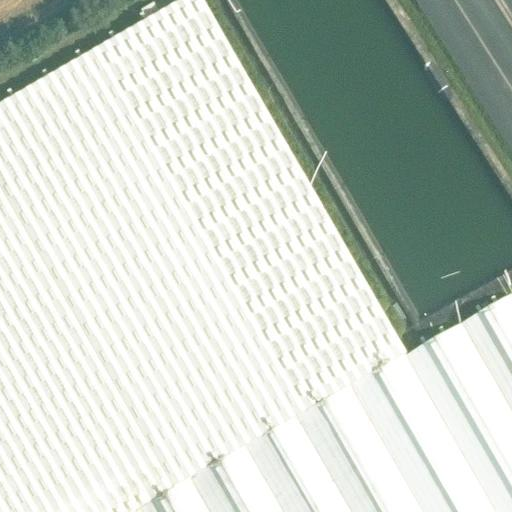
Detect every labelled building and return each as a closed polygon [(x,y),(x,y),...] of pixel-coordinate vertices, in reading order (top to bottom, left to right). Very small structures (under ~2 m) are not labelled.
[(199,0),(185,0),(0,107),(0,192),(173,492),(244,451),(296,421),(404,358),(406,358),(199,0)] [(138,511),(173,492),(0,192),(0,511),(138,511)] [(511,296),(460,326),(511,415),(511,296)] [(511,511),(511,415),(460,326),(406,358),(404,358),(492,511),(511,511)] [(492,511),(404,358),(296,421),(348,511),(492,511)] [(348,511),(296,421),(244,451),(279,511),(348,511)] [(173,492),(138,511),(279,511),(244,451),(173,492)]
